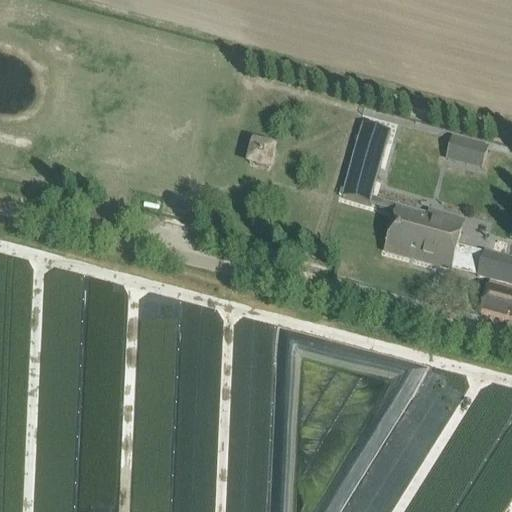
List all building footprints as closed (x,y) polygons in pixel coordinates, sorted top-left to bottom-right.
[(345,199),(371,206),(388,141),(363,134),(345,199)] [(245,164),(270,172),(278,148),(253,140),(245,164)] [(470,143),(464,164),(481,169),(487,148),(470,143)] [(386,252),(418,261),(450,270),(464,220),(428,211),(426,221),(396,213),(386,252)] [(483,252),(476,276),(511,286),(511,259),(497,256),(483,252)] [(480,316),(511,324),(511,291),(489,285),(480,316)]
